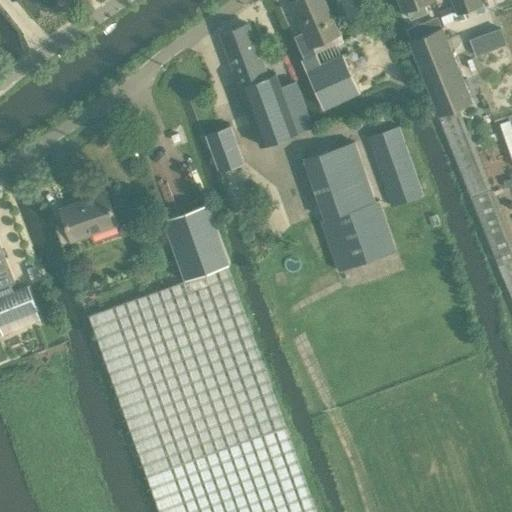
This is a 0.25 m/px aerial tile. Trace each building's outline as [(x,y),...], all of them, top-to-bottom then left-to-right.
[(305,57),(302,59),(325,108),(361,91),(344,53),(322,63),(314,45),(340,33),(325,0),(296,0),(293,1),(306,31),(295,36),(305,57)] [(430,0),(400,0),(404,10),(408,9),(412,18),(429,11),(425,2),(430,0)] [(453,0),(459,13),(483,3),(481,0),(453,0)] [(314,126),(310,114),(298,80),(282,85),(278,72),(269,75),(250,23),(221,33),(260,145),(314,126)] [(430,32),(409,40),(440,115),(511,294),(511,236),(460,107),(473,101),(459,67),(465,65),(461,53),(455,56),(451,47),(447,38),(443,27),(430,32)] [(231,125),(206,134),(220,171),(245,162),(231,125)] [(401,126),(367,137),(392,206),(424,195),(401,126)] [(182,139),(180,132),(172,134),(175,142),(182,139)] [(356,141),(302,159),(322,220),(321,220),(338,271),(397,251),(383,209),(380,199),(376,200),(356,141)] [(61,207),(73,240),(120,223),(108,190),(61,207)] [(158,511),(317,511),(227,263),(231,262),(209,202),(163,219),(185,280),(88,315),(158,511)] [(0,325),(4,336),(41,321),(37,310),(27,286),(14,291),(11,282),(15,281),(0,244),(0,325)]
